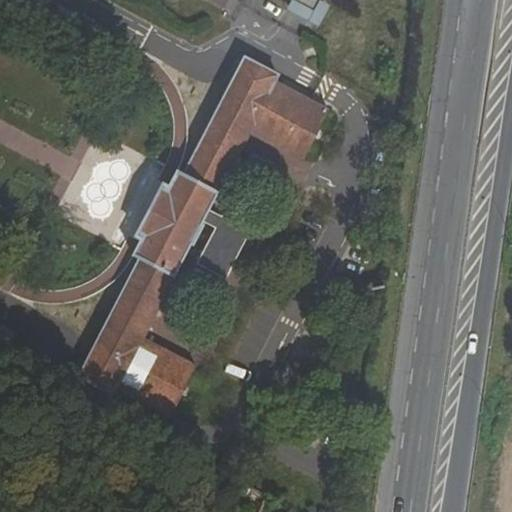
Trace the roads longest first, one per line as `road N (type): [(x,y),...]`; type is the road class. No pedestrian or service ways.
road 1 (primary): [(480,0),(409,511)]
road 2 (primary): [(453,511),(511,121)]
